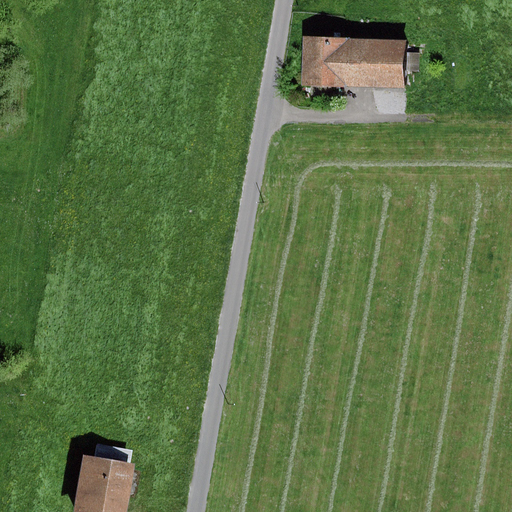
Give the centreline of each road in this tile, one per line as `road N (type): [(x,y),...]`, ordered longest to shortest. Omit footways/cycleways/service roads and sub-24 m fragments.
road 1 (residential): [(199,511),(284,0)]
road 2 (track): [(266,112),(407,121)]
